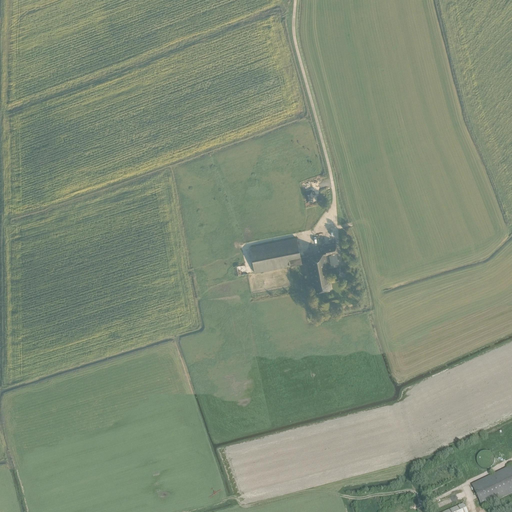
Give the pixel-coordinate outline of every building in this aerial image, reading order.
[(255,273),(307,262),(312,285),(313,285),(314,292),(331,289),(329,282),(331,281),(326,255),(337,252),(336,244),(324,246),(325,251),(311,254),(312,255),(307,256),(300,257),(297,238),(250,248),(255,273)] [(327,255),(328,261),(338,259),(337,253),(327,255)] [(477,458),(477,460),(477,463),(478,465),(480,467),(482,468),(484,469),(487,469),(489,468),(491,467),(493,465),(494,463),(494,460),(494,458),(493,455),(491,453),(489,452),(487,451),(484,451),(482,452),(480,453),(478,455),(477,458)] [(511,465),(471,485),(482,507),(511,493),(511,465)] [(443,511),(466,511),(463,503),(443,511)]
